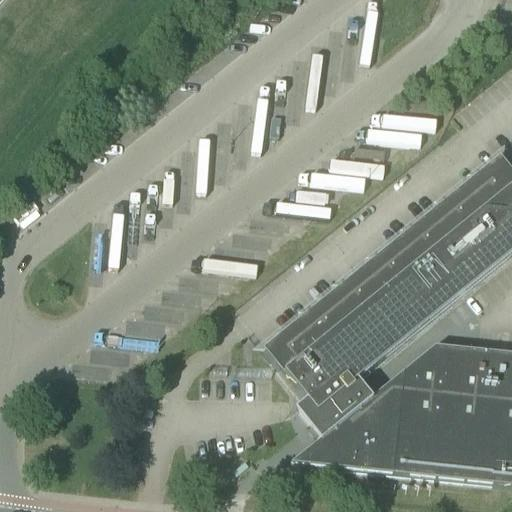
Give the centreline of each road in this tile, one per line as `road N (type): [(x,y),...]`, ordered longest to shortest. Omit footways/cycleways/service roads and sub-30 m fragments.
road 1 (unclassified): [(0,385),(35,368),(448,33),(465,0)]
road 2 (unclassified): [(0,385),(6,293),(34,246),(346,0)]
